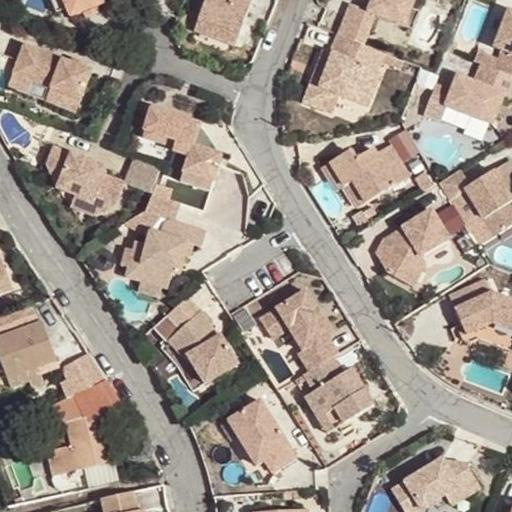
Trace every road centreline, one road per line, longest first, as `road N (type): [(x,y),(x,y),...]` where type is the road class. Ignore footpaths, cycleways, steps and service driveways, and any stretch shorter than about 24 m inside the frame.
road 1 (residential): [(186,511),(157,427),(0,183)]
road 2 (residential): [(313,220),(423,411)]
road 3 (residential): [(256,94),(249,110),(313,220)]
road 4 (residential): [(423,411),(342,479),(343,511)]
road 5 (residential): [(256,94),(141,56)]
